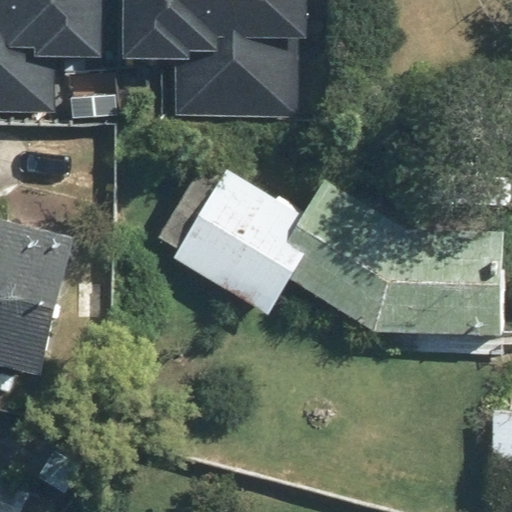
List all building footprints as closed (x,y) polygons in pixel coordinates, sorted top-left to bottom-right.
[(105,0),(0,0),(0,105),(60,109),(63,44),(103,46),(105,0)] [(124,0),(123,52),(180,54),(178,111),(295,115),(298,34),(308,34),(309,0),(124,0)] [(327,175),(305,209),(214,148),(153,240),(265,315),(292,273),(372,326),(502,329),(504,224),(396,222),(327,175)] [(78,237),(0,210),(0,364),(32,376),(78,237)] [(488,511),(511,511),(511,402),(492,402),(488,511)] [(0,479),(0,511),(18,511),(28,493),(0,479)]
